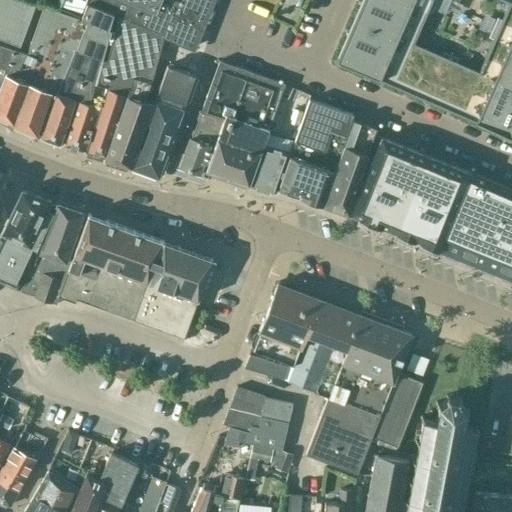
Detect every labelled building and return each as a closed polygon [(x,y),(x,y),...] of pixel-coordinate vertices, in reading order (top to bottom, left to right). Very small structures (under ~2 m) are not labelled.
[(0,0),(0,15),(26,25),(34,4),(22,0),(0,0)] [(188,48),(207,0),(88,0),(115,12),(94,84),(104,87),(84,151),(104,158),(126,95),(145,101),(162,38),(188,48)] [(361,0),(336,59),(511,135),(511,1),(509,0),(501,18),(497,16),(489,35),(493,37),(479,71),(455,61),(457,56),(443,50),(441,55),(412,42),(427,8),(431,10),(435,0),(361,0)] [(86,21),(78,18),(42,5),(25,56),(0,45),(0,117),(12,122),(11,124),(35,134),(50,91),(55,93),(56,93),(75,50),(86,21)] [(26,25),(0,15),(0,38),(19,45),(26,25)] [(248,185),(284,84),(218,60),(200,111),(222,119),(204,170),(248,185)] [(150,103),(129,165),(148,172),(149,169),(156,166),(160,167),(181,108),(179,107),(181,103),(184,104),(194,75),(166,65),(154,98),(152,97),(150,103)] [(56,93),(55,93),(40,136),(58,143),(73,99),(56,93)] [(104,158),(129,165),(150,103),(145,101),(126,95),(104,158)] [(308,98),(276,189),(321,205),(353,114),(308,98)] [(97,107),(74,100),(60,144),(84,151),(97,107)] [(218,122),(210,119),(199,115),(198,114),(189,137),(188,137),(178,165),(199,173),(209,145),(218,122)] [(275,192),(289,152),(270,147),(278,126),(272,123),(249,186),(275,192)] [(334,188),(327,208),(347,215),(361,178),(357,177),(374,128),(364,124),(355,150),(342,146),(328,186),(334,188)] [(408,199),(425,155),(379,137),(365,172),(372,175),(369,182),(362,180),(348,214),(357,217),(356,218),(379,227),(380,226),(388,229),(389,226),(387,225),(399,195),(408,199)] [(438,250),(468,172),(425,155),(408,199),(396,229),(395,228),(393,233),(438,250)] [(511,280),(511,190),(470,171),(439,251),(511,280)] [(34,247),(55,204),(49,202),(49,200),(20,190),(0,232),(0,281),(1,282),(17,290),(27,268),(33,249),(34,247)] [(55,202),(55,204),(38,251),(33,249),(27,268),(28,268),(20,291),(33,296),(51,302),(82,212),(55,202)] [(87,303),(132,319),(182,337),(211,258),(86,213),(56,296),(73,302),(75,298),(87,303)] [(276,282),(250,350),(292,366),(293,364),(328,376),(327,379),(333,380),(327,395),(321,411),(305,453),(356,473),(370,436),(396,446),(421,382),(395,372),(410,333),(276,282)] [(283,379),(287,366),(248,353),(243,367),(283,379)] [(428,359),(412,353),(406,369),(422,375),(428,359)] [(327,395),(333,380),(327,379),(328,376),(293,364),(292,366),(287,380),(314,391),(327,395)] [(257,426),(259,415),(264,395),(235,386),(221,423),(228,425),(247,431),(250,423),(257,426)] [(404,500),(401,499),(408,460),(373,453),(373,455),(374,455),(371,473),(369,472),(369,474),(371,474),(367,493),(366,492),(366,494),(367,494),(364,511),(362,511),(465,511),(466,511),(463,511),(464,510),(460,509),(464,492),(467,492),(467,490),(464,489),(468,472),(471,472),(471,471),(472,472),(476,451),(475,451),(475,450),(472,449),(475,431),(478,431),(479,429),(476,428),(476,425),(474,425),(473,428),(463,426),(465,410),(469,410),(468,407),(465,408),(460,401),(462,397),(459,396),(457,399),(449,398),(448,394),(445,395),(446,398),(439,403),(436,401),(434,404),(437,405),(435,420),(424,418),(421,415),(419,417),(421,420),(418,439),(415,439),(414,442),(417,442),(414,459),(411,459),(411,461),(414,462),(410,479),(407,479),(407,481),(410,482),(407,499),(404,499),(404,500)] [(287,420),(291,402),(264,396),(260,414),(287,420)] [(11,418),(0,412),(0,425),(6,428),(11,418)] [(287,421),(259,415),(257,426),(250,423),(247,431),(228,425),(225,436),(246,442),(281,449),(287,421)] [(511,416),(509,416),(506,416),(499,454),(501,454),(501,451),(511,451),(511,416)] [(0,461),(9,444),(0,440),(0,461)] [(281,450),(252,444),(249,457),(270,461),(276,462),(274,468),(285,472),(285,471),(288,472),(293,454),(281,450)] [(0,500),(9,505),(34,459),(12,447),(0,468),(0,500)] [(68,511),(93,511),(101,495),(120,504),(138,464),(110,451),(98,479),(85,473),(68,511)] [(64,511),(68,505),(78,487),(47,471),(23,511),(22,511),(64,511)] [(208,492),(221,495),(239,499),(244,478),(225,474),(221,473),(218,485),(202,481),(200,486),(189,511),(206,511),(208,507),(206,506),(208,492)] [(170,511),(179,488),(164,482),(157,502),(145,497),(139,511),(170,511)] [(322,511),(348,511),(350,489),(339,488),(338,502),(324,501),(322,511)] [(511,511),(511,492),(472,490),(470,511),(511,511)] [(217,509),(221,495),(208,492),(206,506),(208,507),(217,509)] [(117,511),(120,504),(101,495),(93,511),(117,511)] [(237,511),(266,511),(267,506),(238,503),(237,511)]
